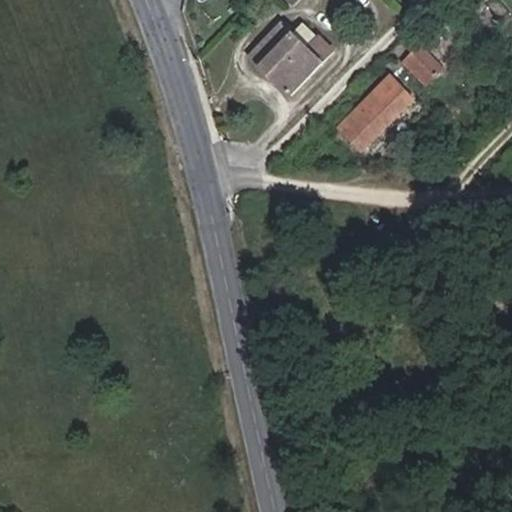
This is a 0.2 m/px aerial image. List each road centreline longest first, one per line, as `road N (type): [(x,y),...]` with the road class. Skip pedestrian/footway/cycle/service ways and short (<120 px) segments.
road 1 (residential): [(147,0),(188,119),(275,511)]
road 2 (unknown): [(266,180),(314,142),(436,0)]
